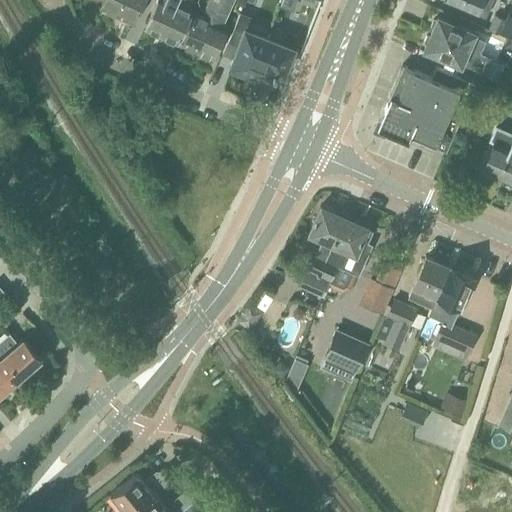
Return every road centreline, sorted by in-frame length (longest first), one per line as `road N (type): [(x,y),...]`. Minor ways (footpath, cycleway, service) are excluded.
road 1 (secondary): [(9,511),(204,319),(306,151)]
road 2 (residential): [(0,467),(86,379),(87,361),(75,331),(0,235)]
road 3 (residential): [(306,151),(80,40),(63,22)]
road 4 (tertiary): [(511,241),(306,151)]
road 5 (secondary): [(306,151),(366,0)]
